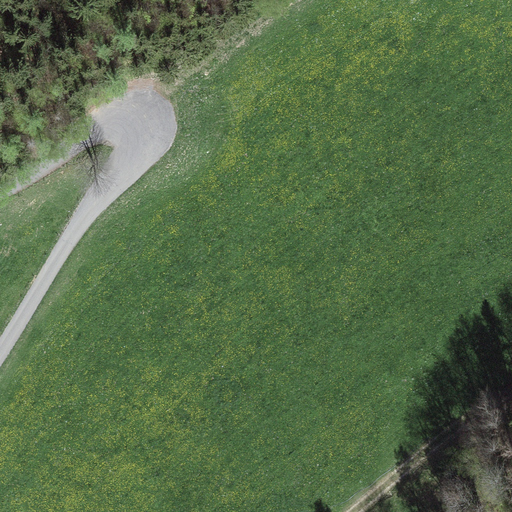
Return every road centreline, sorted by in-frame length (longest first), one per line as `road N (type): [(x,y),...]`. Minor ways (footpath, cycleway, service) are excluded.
road 1 (unclassified): [(0,190),(102,121),(129,121),(137,133),(131,160),(81,217),(0,350)]
road 2 (track): [(353,511),(461,424),(511,396)]
road 3 (track): [(129,121),(280,0)]
